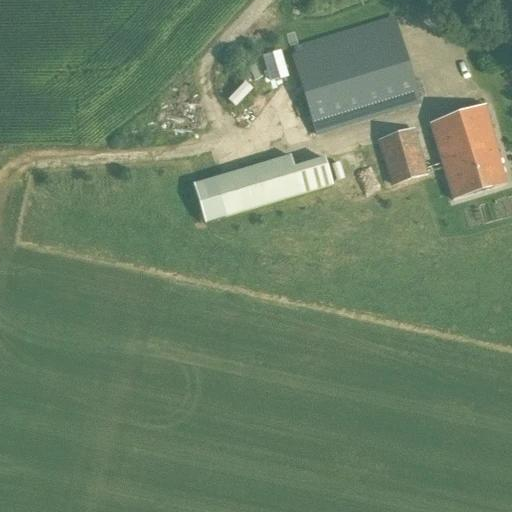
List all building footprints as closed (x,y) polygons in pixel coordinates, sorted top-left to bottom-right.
[(396,23),(290,54),(315,138),(421,106),(396,23)] [(286,77),(279,53),(262,58),(270,82),(286,77)] [(442,163),(427,168),(429,173),(443,169),(453,202),(507,185),(484,109),(430,125),(442,163)] [(414,130),(377,140),(391,187),(428,176),(414,130)] [(193,186),(204,224),(332,187),(324,159),(293,168),(289,157),(193,186)]
